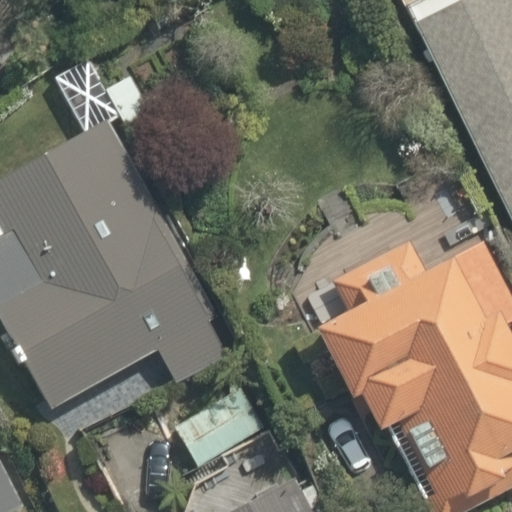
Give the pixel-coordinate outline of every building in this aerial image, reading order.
[(511,0),(405,0),(511,231),(511,0)] [(154,358),(168,385),(239,347),(118,118),(0,180),(0,330),(45,415),(154,358)] [(487,319),(456,258),(427,273),(411,241),(334,280),(350,312),(319,328),(377,442),(392,434),(431,511),(452,511),(511,481),(511,317),(508,308),(487,319)] [(240,391),(171,423),(192,470),(262,438),(240,391)] [(19,511),(0,472),(0,511),(19,511)] [(323,511),(305,478),(242,511),(323,511)]
